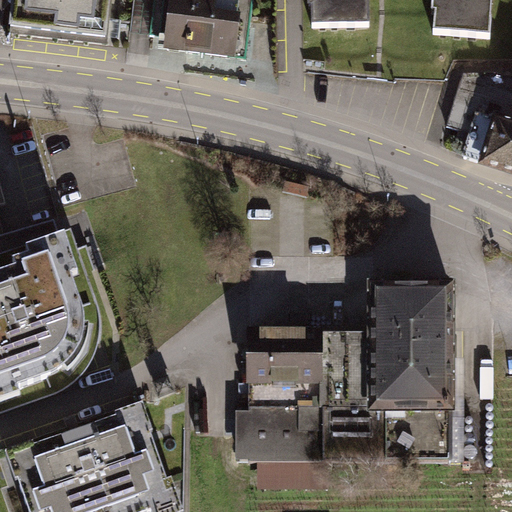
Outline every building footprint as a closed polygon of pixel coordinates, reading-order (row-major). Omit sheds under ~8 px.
[(21,0),(2,35),(101,51),(109,0),(21,0)] [(212,3),(190,0),(164,0),(157,40),(138,40),(132,64),(198,66),(208,22),(212,3)] [(368,0),(310,0),(311,30),(368,29),(368,0)] [(496,0),(432,0),(430,39),(493,44),(496,0)] [(198,66),(236,71),(242,28),(208,22),(198,66)] [(447,132),(472,140),(463,169),(511,185),(511,86),(492,80),(463,83),(447,132)] [(63,236),(0,259),(0,407),(81,379),(91,346),(93,315),(85,279),(63,236)] [(240,461),(450,463),(451,292),(364,291),(364,330),(241,329),(240,461)] [(178,511),(144,414),(9,462),(26,511),(178,511)]
